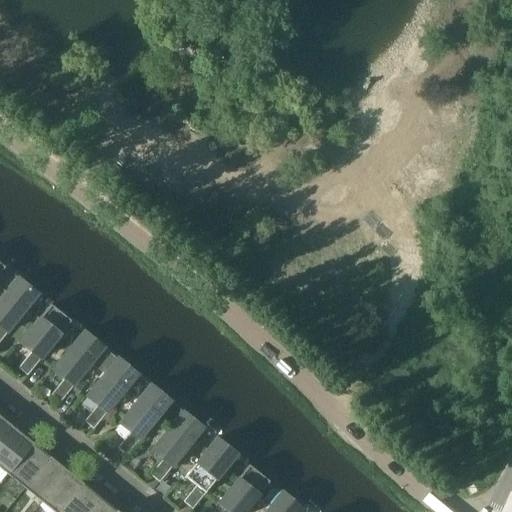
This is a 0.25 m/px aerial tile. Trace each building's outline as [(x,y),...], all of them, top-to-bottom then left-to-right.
[(195,59),(198,51),(173,42),(170,51),(177,54),(173,70),(175,72),(176,73),(178,74),(180,74),(182,73),(187,56),(195,59)] [(38,295),(8,271),(0,281),(0,288),(6,293),(0,300),(0,327),(2,329),(0,332),(0,340),(7,333),(38,295)] [(71,321),(51,305),(19,343),(34,356),(22,371),(26,375),(71,321)] [(79,378),(104,348),(84,332),(52,370),(68,383),(55,398),(59,402),(70,389),(72,386),(79,378)] [(114,402),(137,375),(117,359),(85,397),(101,409),(88,425),(92,428),(102,417),(114,402)] [(72,386),(70,389),(77,395),(86,384),(79,378),(72,386)] [(125,455),(170,402),(150,385),(118,423),(127,431),(134,436),(121,451),(125,455)] [(114,402),(102,417),(107,422),(115,412),(114,402)] [(170,427),(152,450),(167,463),(155,478),(159,482),(203,428),(173,405),(161,419),(170,427)] [(0,449),(16,430),(0,417),(0,449)] [(0,449),(0,468),(7,475),(32,444),(16,430),(0,449)] [(191,509),(236,455),(216,439),(184,477),(193,484),(200,489),(187,505),(191,509)] [(7,475),(24,488),(49,457),(32,444),(7,475)] [(24,488),(41,502),(66,471),(49,457),(24,488)] [(243,511),(269,482),(249,465),(217,503),(226,511),(227,511),(243,511)] [(41,502),(53,511),(60,511),(83,485),(66,471),(41,502)] [(60,511),(88,511),(99,498),(83,485),(60,511)] [(298,511),(302,508),(272,485),(261,499),(270,507),(265,511),(298,511)] [(88,511),(116,511),(99,498),(88,511)]
